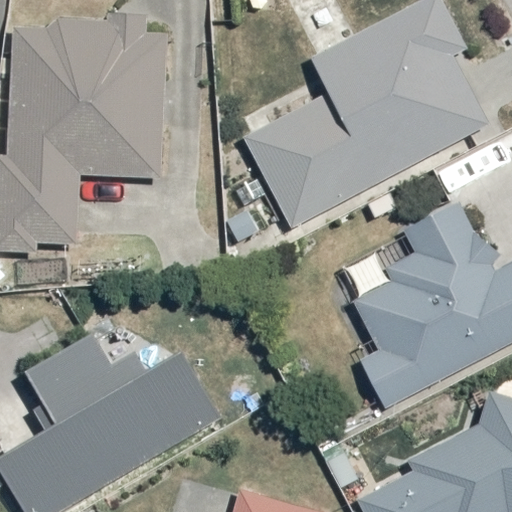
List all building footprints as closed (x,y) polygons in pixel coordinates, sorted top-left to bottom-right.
[(470,54),(440,0),(428,0),(313,59),(333,94),(246,140),(296,230),(495,127),(458,59),(470,54)] [(0,162),(0,245),(82,247),(85,178),(165,182),(171,36),(150,37),(152,24),(19,17),(12,161),(0,160),(0,162)] [(396,284),(357,301),(382,351),(364,361),(390,409),(511,346),(511,264),(496,272),(464,203),(408,234),(419,257),(391,268),(396,284)] [(64,511),(225,418),(186,352),(150,376),(137,353),(116,367),(99,337),(30,372),(61,426),(0,461),(0,462),(30,511),(64,511)] [(511,511),(511,399),(493,394),(482,428),(410,464),(416,472),(363,499),(369,511),(511,511)] [(237,511),(324,511),(244,490),(237,511)]
